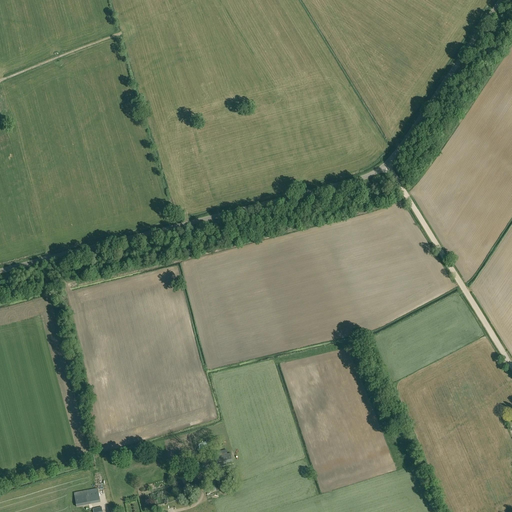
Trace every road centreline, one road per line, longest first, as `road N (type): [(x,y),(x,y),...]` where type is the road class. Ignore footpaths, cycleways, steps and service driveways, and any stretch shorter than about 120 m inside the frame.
road 1 (unclassified): [(0,273),(375,173),(501,0)]
road 2 (track): [(511,365),(386,165)]
